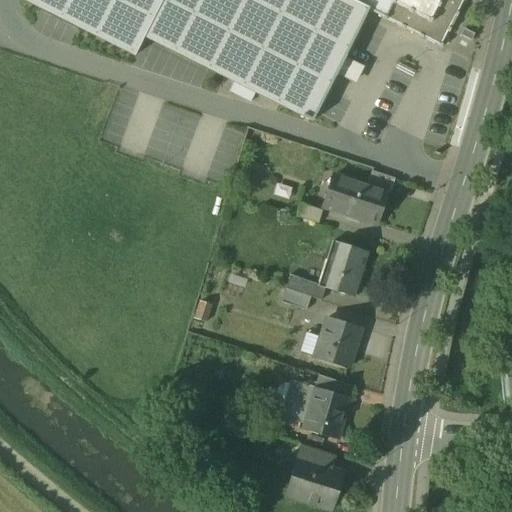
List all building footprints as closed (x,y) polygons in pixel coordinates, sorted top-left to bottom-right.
[(20,0),(134,57),(144,37),(312,122),(322,104),(323,105),(337,78),(336,77),(337,75),(353,83),(361,66),(346,58),(346,57),(348,57),(362,30),(360,29),(369,11),(442,48),(465,0),(20,0)] [(388,194),(332,175),(322,206),(378,225),(388,194)] [(323,211),(301,204),(298,218),(319,225),(323,211)] [(320,285),(319,286),(326,288),(347,295),(353,294),(357,290),(368,252),(333,241),(320,285)] [(320,285),(291,275),(287,289),(311,297),(322,300),(326,288),(319,286),(320,285)] [(311,297),(287,289),(282,302),(307,310),(311,297)] [(213,305),(201,301),(195,319),(207,322),(213,305)] [(361,328),(328,318),(315,358),(348,368),(361,328)] [(511,370),(502,372),(505,404),(511,403),(511,370)] [(354,387),(319,376),(315,389),(349,398),(349,399),(350,399),(354,387)] [(303,386),(292,383),(285,408),(308,414),(315,389),(306,387),(307,384),(303,383),(303,386)] [(349,398),(315,389),(308,414),(304,430),(339,440),(344,423),(342,422),(349,399),(349,398)] [(283,439),(267,434),(261,459),(277,463),(283,439)] [(326,452),(301,444),(297,458),(322,467),(326,452)] [(322,467),(297,458),(285,495),(333,510),(344,474),(322,467)]
